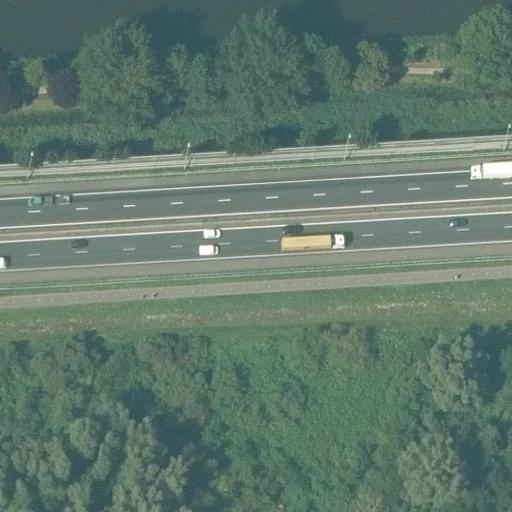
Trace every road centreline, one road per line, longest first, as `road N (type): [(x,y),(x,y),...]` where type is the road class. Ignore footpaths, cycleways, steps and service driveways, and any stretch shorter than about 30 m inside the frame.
road 1 (motorway): [(511,182),(0,212)]
road 2 (motorway): [(0,260),(511,230)]
